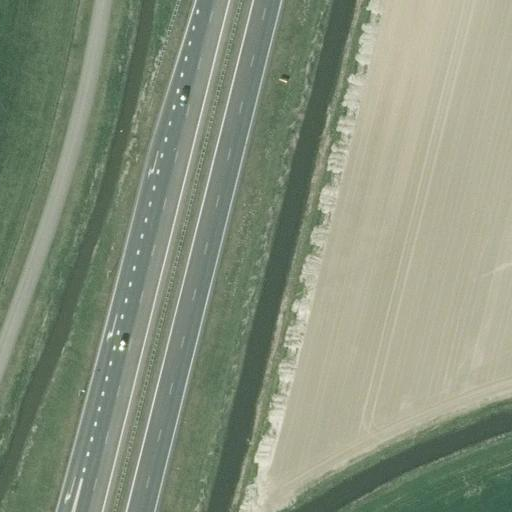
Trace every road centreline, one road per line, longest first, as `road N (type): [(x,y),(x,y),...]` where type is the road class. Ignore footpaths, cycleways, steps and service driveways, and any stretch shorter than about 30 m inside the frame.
road 1 (trunk): [(140,511),(261,0)]
road 2 (trunk): [(215,0),(95,483)]
road 3 (unclassified): [(0,352),(76,142),(103,0)]
